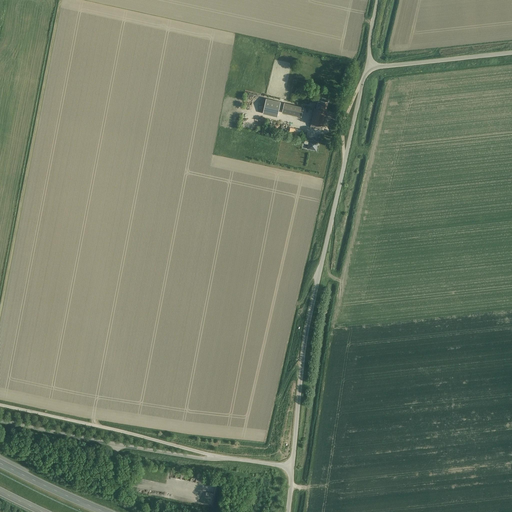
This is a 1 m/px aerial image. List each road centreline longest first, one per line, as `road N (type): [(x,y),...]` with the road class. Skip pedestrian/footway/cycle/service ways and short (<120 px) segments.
road 1 (unclassified): [(291,468),(305,340),(343,164)]
road 2 (unclassified): [(214,456),(0,405)]
road 3 (unclassified): [(214,456),(0,421)]
road 4 (unclassified): [(511,52),(368,65)]
